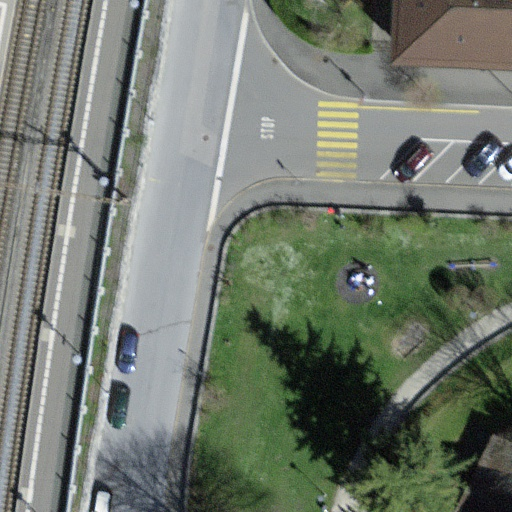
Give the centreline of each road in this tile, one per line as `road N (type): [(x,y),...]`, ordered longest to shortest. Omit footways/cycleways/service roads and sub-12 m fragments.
road 1 (residential): [(135,511),(200,129)]
road 2 (residential): [(511,146),(200,129)]
road 3 (residential): [(200,129),(218,0)]
